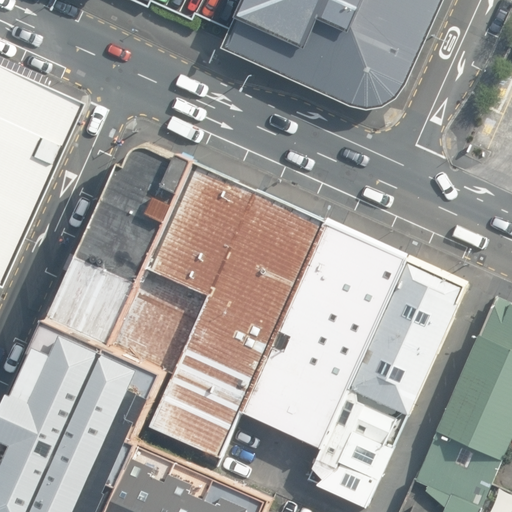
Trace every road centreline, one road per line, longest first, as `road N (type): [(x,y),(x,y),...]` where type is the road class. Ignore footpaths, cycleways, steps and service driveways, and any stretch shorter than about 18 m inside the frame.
road 1 (residential): [(130,68),(0,353)]
road 2 (trunk): [(130,68),(400,187)]
road 3 (residential): [(400,187),(483,0)]
road 4 (trunk): [(0,10),(130,68)]
road 5 (trunk): [(400,187),(511,239)]
